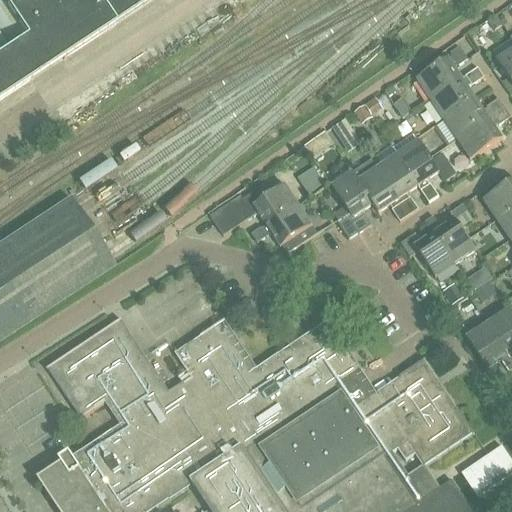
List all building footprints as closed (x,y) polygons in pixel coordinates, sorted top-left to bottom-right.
[(0,0),(0,103),(155,0),(0,0)] [(494,32),(502,27),(508,23),(501,13),(487,22),(494,32)] [(464,82),(463,81),(455,70),(459,67),(460,68),(470,62),(461,49),(451,56),(453,59),(418,83),(432,103),(464,82)] [(511,52),(497,63),(511,84),(511,52)] [(479,70),(463,81),(464,82),(432,103),(444,122),(476,101),(468,90),(472,87),(473,89),(485,80),(479,70)] [(376,100),(364,108),(371,118),(382,110),(376,100)] [(476,101),(444,122),(458,143),(506,111),(500,101),(486,110),(487,112),(484,114),(476,101)] [(402,102),(395,107),(394,108),(403,122),(412,116),(402,102)] [(371,118),(364,108),(353,115),(362,127),(373,120),(371,118)] [(511,120),(511,119),(506,111),(458,143),(472,163),(504,142),(495,129),(498,127),(499,129),(511,120)] [(419,144),(398,158),(419,190),(430,206),(440,199),(432,187),(430,189),(427,185),(440,176),(419,144)] [(419,190),(398,158),(379,171),(410,218),(420,212),(412,200),(410,202),(407,198),(419,190)] [(410,218),(379,171),(370,177),(364,168),(353,175),(359,184),(374,208),(373,208),(379,216),(392,208),(395,212),(393,213),(401,225),(410,218)] [(359,184),(353,175),(332,188),(350,216),(337,224),(349,242),(359,236),(372,228),(366,219),(364,219),(362,215),(373,208),(374,208),(359,184)] [(498,223),(511,213),(511,184),(484,203),(498,223)] [(269,231),(299,209),(285,188),(264,202),(258,193),(244,202),(242,199),(232,205),(238,215),(245,226),(259,217),(266,227),(262,230),(264,232),(268,229),(269,231)] [(0,344),(115,268),(107,256),(93,233),(78,211),(71,201),(0,247),(0,344)] [(238,215),(232,205),(211,219),(217,229),(238,215)] [(464,208),(453,215),(457,222),(469,214),(464,208)] [(264,232),(262,230),(251,237),(257,246),(272,236),(280,249),(279,249),(280,250),(282,249),(287,257),(318,237),(299,209),(269,231),(268,229),(264,232)] [(511,213),(498,223),(511,244),(511,243),(511,213)] [(245,226),(238,215),(217,229),(224,240),(245,226)] [(436,236),(458,267),(478,253),(457,222),(443,231),(435,219),(425,225),(431,234),(434,232),(436,236)] [(458,267),(436,236),(422,245),(416,237),(402,247),(411,261),(420,255),(437,281),(458,267)] [(464,300),(454,286),(444,293),(454,307),(464,300)] [(509,358),(511,356),(511,319),(509,314),(489,328),(509,358)] [(471,511),(452,483),(417,506),(385,459),(397,451),(406,463),(415,456),(425,470),(475,436),(426,363),(352,412),(338,391),(364,373),(329,322),(257,370),(225,322),(175,356),(192,381),(171,396),(121,323),(47,373),(81,423),(106,406),(121,428),(74,460),(70,454),(59,461),(62,465),(38,480),(58,511),(471,511)] [(509,358),(489,328),(467,342),(488,373),(502,363),(510,375),(511,373),(511,361),(511,362),(509,358)] [(511,468),(500,450),(462,476),(480,503),(511,480),(511,468)]
